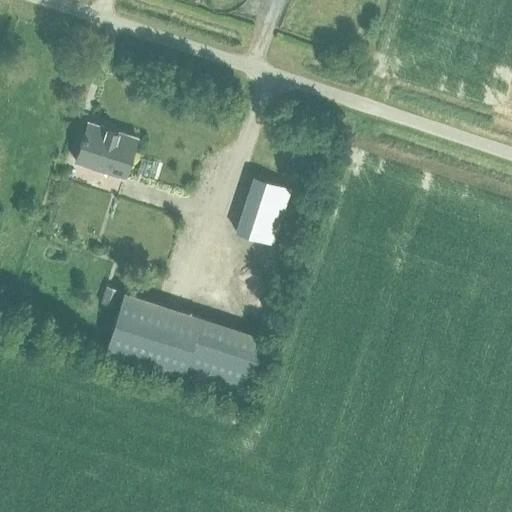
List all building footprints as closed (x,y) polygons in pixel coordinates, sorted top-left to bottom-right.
[(12,155),(49,167),(66,113),(30,102),(12,155)] [(137,136),(111,127),(88,120),(75,160),(76,161),(79,151),(95,156),(92,166),(97,167),(124,176),(137,136)] [(254,174),(236,230),(273,242),(291,186),(254,174)] [(73,232),(107,244),(111,233),(77,221),(73,232)] [(105,347),(182,372),(181,375),(244,395),(263,335),(123,290),(105,347)]
